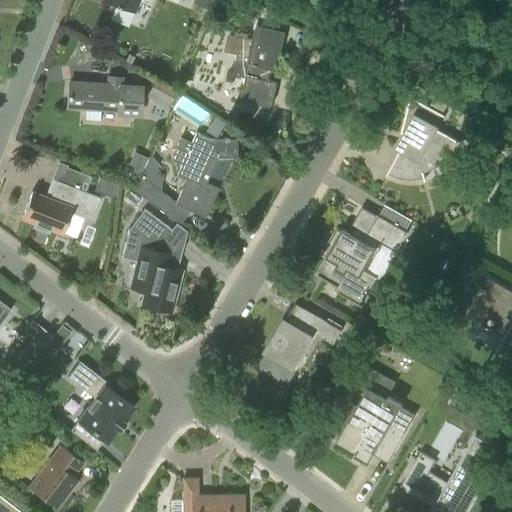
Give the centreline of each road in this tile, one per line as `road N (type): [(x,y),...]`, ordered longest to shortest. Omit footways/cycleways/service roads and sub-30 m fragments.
road 1 (residential): [(184,391),(405,0)]
road 2 (residential): [(184,391),(0,250)]
road 3 (residential): [(342,511),(184,391)]
road 4 (residential): [(110,511),(184,391)]
road 5 (residential): [(0,127),(49,0)]
